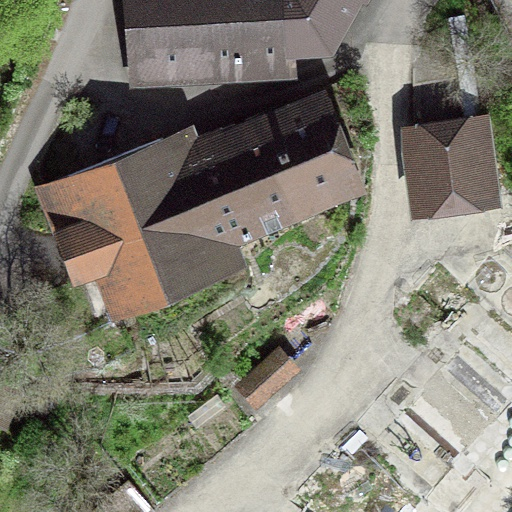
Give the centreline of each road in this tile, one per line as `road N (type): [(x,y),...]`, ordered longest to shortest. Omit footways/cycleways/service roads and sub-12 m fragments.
road 1 (residential): [(402,0),(389,83),(395,258)]
road 2 (residential): [(0,210),(88,0)]
